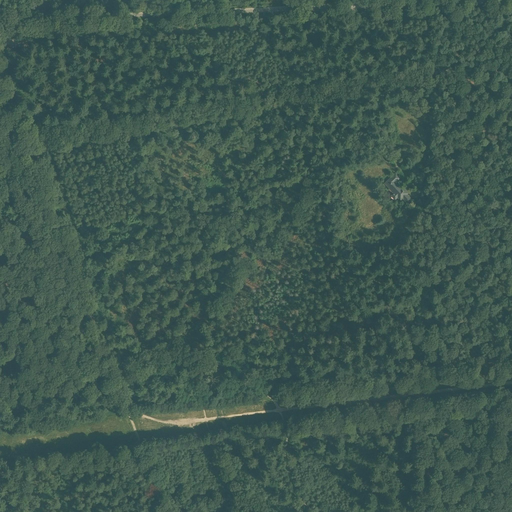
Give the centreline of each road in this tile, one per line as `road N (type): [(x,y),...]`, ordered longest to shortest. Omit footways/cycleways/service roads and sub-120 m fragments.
road 1 (track): [(27,144),(413,75),(511,68)]
road 2 (unclassified): [(40,19),(458,2)]
road 3 (track): [(259,511),(218,457),(199,390),(201,358),(156,353),(118,384)]
road 4 (track): [(27,144),(118,384)]
road 5 (track): [(303,407),(511,382)]
road 6 (track): [(201,358),(269,394),(285,422),(295,491),(315,511)]
road 7 (track): [(350,6),(394,151),(417,187)]
road 8 (track): [(118,384),(166,511)]
road 9 (track): [(118,384),(67,416),(0,427)]
